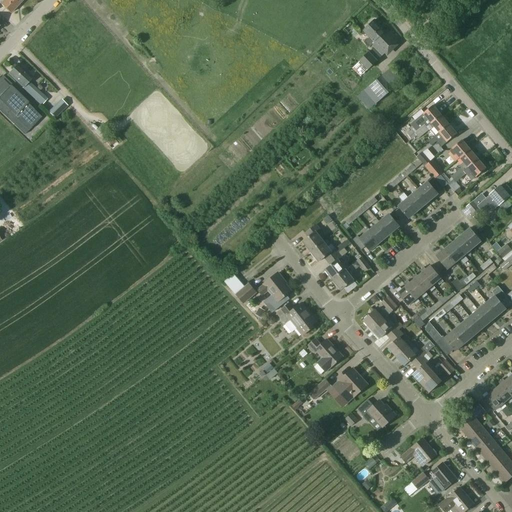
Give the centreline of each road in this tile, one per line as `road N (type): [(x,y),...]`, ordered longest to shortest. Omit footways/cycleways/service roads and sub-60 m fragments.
road 1 (residential): [(511,157),(372,0)]
road 2 (residential): [(334,313),(457,211)]
road 3 (residential): [(425,415),(334,313)]
